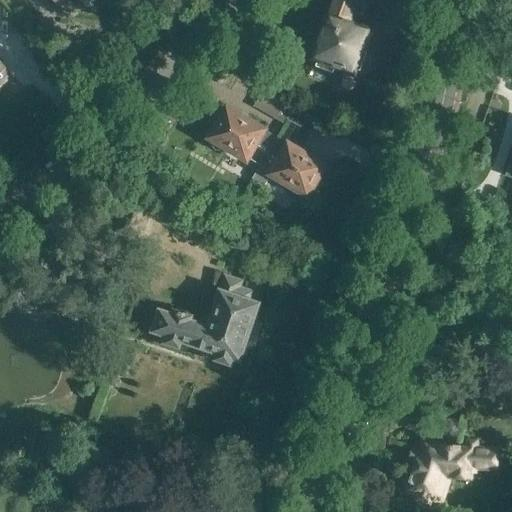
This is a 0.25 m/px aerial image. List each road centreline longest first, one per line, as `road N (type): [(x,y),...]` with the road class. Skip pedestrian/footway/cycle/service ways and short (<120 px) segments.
road 1 (tertiary): [(307,511),(435,113),(447,47),(443,0)]
road 2 (residential): [(0,203),(85,142),(238,0)]
